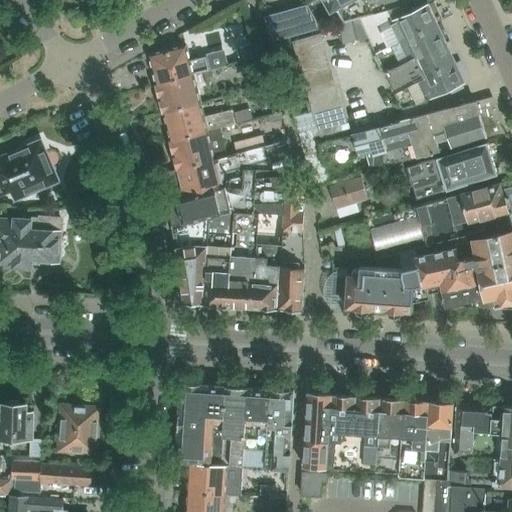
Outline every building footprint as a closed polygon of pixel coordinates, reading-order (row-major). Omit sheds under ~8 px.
[(359,18),(416,2),(414,0),(324,0),(331,10),(335,8),(342,22),(343,23),(353,20),(359,18)] [(370,41),(376,53),(436,24),(427,4),(425,5),(423,2),(422,0),(359,18),(353,20),(353,21),(338,25),(343,44),(355,41),(355,40),(358,39),(358,40),(359,40),(361,44),(370,41)] [(308,7),(265,19),(271,41),(320,28),(308,7)] [(376,53),(385,72),(445,43),(436,24),(376,53)] [(292,42),(312,110),(298,114),(294,103),(290,105),(301,143),(348,129),(321,34),(292,42)] [(235,47),(239,62),(255,58),(251,43),(235,47)] [(385,72),(394,91),(454,63),(445,43),(385,72)] [(150,55),(157,84),(192,75),(228,66),(224,51),(188,60),(185,46),(150,55)] [(255,58),(239,62),(242,73),(258,68),(255,57),(255,58)] [(454,63),(394,91),(402,109),(420,103),(464,82),(454,63)] [(162,114),(164,113),(164,111),(199,102),(192,75),(157,84),(154,84),(162,114)] [(164,111),(164,113),(171,139),(206,130),(207,131),(220,128),(235,124),(232,110),(203,117),(199,102),(164,111)] [(473,102),(371,133),(370,130),(350,136),(355,155),(379,150),(384,166),(416,157),(416,158),(424,156),(425,157),(440,152),(437,144),(448,139),(451,148),(486,137),(479,113),(477,114),(473,102)] [(213,157),(214,160),(227,156),(220,128),(207,131),(206,130),(171,139),(171,140),(169,141),(176,170),(179,168),(179,166),(213,157)] [(233,142),(235,149),(263,142),(261,135),(233,142)] [(488,141),(406,167),(417,199),(446,190),(446,191),(498,174),(488,141)] [(0,169),(0,194),(12,190),(15,198),(56,180),(40,143),(0,159),(0,162),(2,168),(0,169)] [(243,169),(272,170),(271,161),(266,146),(227,156),(214,160),(213,157),(179,166),(179,168),(185,194),(221,185),(221,186),(225,186),(226,188),(241,188),(241,185),(242,185),(243,169)] [(255,213),(257,213),(283,214),(286,185),(287,171),(272,170),(243,169),(242,185),(241,185),(241,188),(226,188),(225,186),(221,186),(221,185),(185,194),(185,197),(165,202),(170,227),(209,218),(231,212),(234,212),(255,213)] [(329,186),(339,218),(359,211),(356,203),(366,200),(359,176),(329,186)] [(389,255),(436,243),(470,234),(471,239),(511,230),(510,224),(511,223),(511,183),(511,180),(378,215),(367,218),(371,229),(378,258),(389,255)] [(281,244),(280,266),(277,309),(290,310),(292,307),(302,308),(305,267),(304,267),(302,234),(308,233),(306,216),(304,216),(304,205),(299,205),(300,187),(286,185),(283,214),(281,244)] [(1,220),(2,207),(0,206),(0,265),(31,268),(31,260),(58,262),(61,219),(41,218),(41,220),(15,218),(14,221),(1,220)] [(206,253),(207,253),(203,304),(227,306),(231,255),(234,212),(231,212),(209,218),(207,246),(206,253)] [(227,306),(252,308),(256,243),(257,213),(255,213),(234,212),(231,255),(227,306)] [(252,308),(277,309),(280,266),(281,244),(283,214),(257,213),(256,243),(252,308)] [(183,303),(203,304),(207,253),(206,253),(207,246),(209,218),(170,227),(175,247),(183,303)] [(420,264),(425,286),(439,283),(445,307),(482,299),(492,297),(495,308),(511,304),(511,229),(511,230),(471,239),(470,234),(436,243),(438,250),(416,256),(418,264),(420,264)] [(427,298),(425,286),(420,264),(418,264),(403,268),(402,274),(364,271),(364,276),(348,275),(346,307),(412,312),(413,302),(427,298)] [(176,463),(190,464),(198,465),(203,384),(184,383),(180,387),(176,463)] [(226,386),(203,384),(198,465),(211,465),(213,424),(223,424),(226,386)] [(248,388),(226,386),(223,424),(223,436),(244,438),(245,426),(248,388)] [(270,389),(248,388),(245,426),(259,427),(267,427),(270,389)] [(293,391),(270,389),(267,427),(265,469),(288,470),(293,391)] [(303,466),(327,468),(332,393),(307,392),(303,466)] [(327,470),(351,471),(356,395),(332,393),(327,468),(327,470)] [(351,471),(375,473),(375,471),(380,397),(356,395),(351,471)] [(404,399),(380,397),(375,471),(399,473),(404,399)] [(428,401),(404,399),(399,473),(399,478),(423,479),(423,477),(428,401)] [(428,401),(423,477),(447,480),(450,441),(453,402),(428,401)] [(457,403),(456,430),(511,433),(511,406),(503,406),(503,407),(493,406),(493,405),(457,403)] [(31,441),(31,439),(32,413),(25,413),(26,405),(3,404),(3,419),(0,419),(0,440),(31,441)] [(59,450),(96,453),(99,408),(62,405),(59,450)] [(213,424),(211,465),(229,465),(257,468),(259,427),(245,426),(244,438),(223,436),(223,424),(213,424)] [(511,433),(456,430),(453,454),(511,457),(511,433)] [(31,441),(30,457),(43,458),(42,443),(42,439),(31,439),(31,441)] [(511,457),(453,454),(450,481),(511,485),(511,457)] [(12,480),(15,480),(14,492),(29,493),(30,481),(40,481),(42,464),(42,462),(13,461),(12,480)] [(92,468),(42,464),(40,481),(91,485),(92,468)] [(190,464),(189,492),(227,494),(227,495),(233,496),(234,483),(228,481),(229,465),(211,465),(198,465),(190,464)] [(327,473),(303,472),(301,495),(320,496),(321,481),(326,481),(327,473)] [(0,494),(9,495),(10,480),(0,479),(0,494)] [(511,511),(511,485),(450,481),(424,480),(422,511),(511,511)] [(261,486),(260,494),(276,495),(276,487),(261,486)] [(189,492),(187,511),(225,511),(227,495),(227,494),(189,492)] [(9,495),(8,511),(25,511),(45,511),(52,511),(53,510),(60,511),(61,499),(9,495)]
